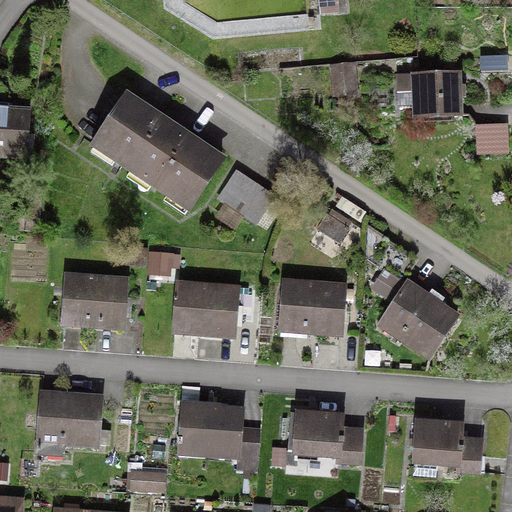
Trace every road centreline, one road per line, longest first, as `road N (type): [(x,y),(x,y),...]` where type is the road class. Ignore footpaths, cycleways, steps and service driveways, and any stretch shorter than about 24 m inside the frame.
road 1 (residential): [(511,296),(62,0)]
road 2 (residential): [(0,361),(511,396)]
